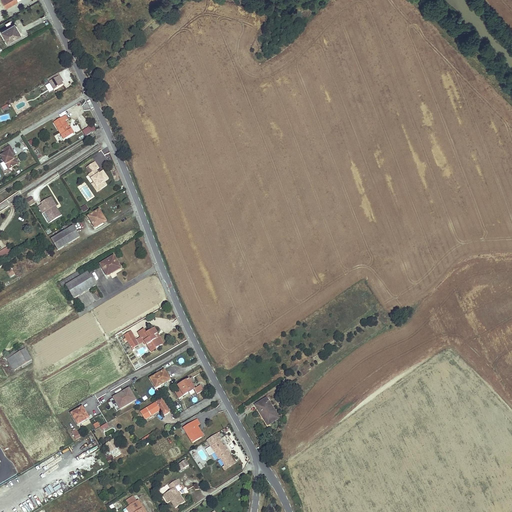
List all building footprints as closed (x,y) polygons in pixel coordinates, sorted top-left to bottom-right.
[(1,0),(6,8),(18,2),(16,0),(1,0)] [(18,31),(15,24),(1,32),(7,43),(20,35),(18,31)] [(54,91),(64,85),(62,82),(61,81),(62,80),(58,73),(47,79),(54,91)] [(65,121),(68,120),(66,116),(54,123),(64,140),(73,134),(69,127),(65,121)] [(82,131),(85,136),(92,132),(89,127),(82,131)] [(5,154),(1,156),(8,169),(18,164),(14,157),(13,157),(12,155),(14,154),(10,146),(3,150),(5,154)] [(105,182),(99,174),(96,170),(99,168),(95,162),(86,168),(90,174),(88,175),(94,183),(96,187),(99,185),(102,189),(107,185),(105,182)] [(105,182),(109,179),(103,171),(99,174),(105,182)] [(82,182),(78,188),(82,191),(86,185),(82,182)] [(102,189),(99,185),(96,187),(94,183),(91,184),(97,192),(102,189)] [(32,197),(26,200),(30,206),(35,203),(32,197)] [(41,203),(42,204),(39,207),(43,214),(46,212),(51,222),(60,217),(54,207),(55,206),(56,206),(51,197),(41,203)] [(100,216),(102,215),(99,210),(88,217),(95,229),(105,223),(100,216)] [(58,250),(80,237),(73,226),(51,239),(53,242),(58,250)] [(0,251),(0,260),(12,253),(9,247),(0,251)] [(101,265),(107,276),(112,273),(112,272),(120,267),(114,257),(101,265)] [(15,275),(11,268),(7,270),(11,277),(15,275)] [(62,286),(81,275),(79,271),(60,282),(62,286)] [(74,299),(96,285),(88,273),(66,286),(74,299)] [(138,333),(141,337),(144,342),(145,341),(151,353),(157,349),(156,349),(162,345),(158,338),(157,339),(155,336),(157,334),(154,329),(146,333),(144,329),(138,333)] [(133,348),(138,345),(136,340),(131,332),(124,335),(132,349),(133,348)] [(162,345),(163,344),(157,334),(155,336),(157,339),(158,338),(162,345)] [(132,362),(120,340),(103,349),(116,371),(132,362)] [(149,351),(146,345),(135,351),(139,358),(149,351)] [(14,356),(25,349),(23,346),(5,356),(7,360),(14,356)] [(32,360),(25,349),(14,356),(21,367),(32,360)] [(21,367),(14,356),(7,360),(14,371),(21,367)] [(169,380),(167,376),(168,376),(164,370),(164,371),(162,368),(156,371),(158,374),(150,379),(156,388),(164,383),(169,380)] [(194,389),(195,389),(189,379),(178,386),(180,389),(175,392),(179,399),(188,393),(187,392),(193,388),(194,389)] [(195,389),(194,389),(197,394),(203,390),(200,386),(195,389)] [(134,401),(136,400),(129,388),(127,389),(134,401)] [(127,405),(134,401),(127,389),(113,397),(118,406),(126,402),(127,405)] [(265,417),(269,424),(279,418),(267,398),(255,405),(263,417),(265,417)] [(169,413),(162,400),(141,412),(145,419),(161,410),(164,416),(169,413)] [(82,407),(72,414),(78,425),(89,418),(82,407)] [(195,428),(198,426),(200,425),(197,420),(183,428),(192,443),(201,438),(195,428)] [(200,430),(198,426),(195,428),(201,438),(204,436),(202,433),(201,433),(200,430)] [(217,434),(207,440),(219,459),(220,459),(225,466),(233,460),(229,455),(231,454),(225,445),(224,445),(222,446),(219,442),(221,441),(222,440),(217,434)] [(111,452),(119,447),(114,439),(106,443),(111,452)] [(81,450),(74,454),(74,453),(41,474),(49,487),(42,491),(49,502),(95,473),(81,450)] [(225,466),(222,467),(224,471),(235,464),(233,460),(225,466)] [(181,484),(178,479),(168,485),(171,490),(167,493),(166,496),(170,502),(171,501),(176,508),(185,502),(175,488),(181,484)] [(126,501),(129,506),(136,501),(133,496),(126,501)] [(143,511),(142,509),(143,508),(138,500),(136,501),(129,506),(133,511),(143,511)]
